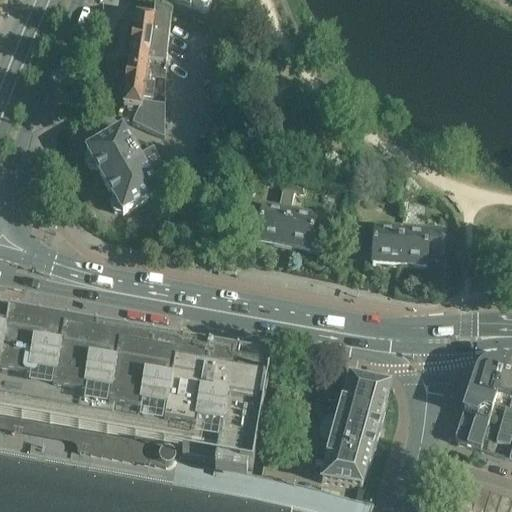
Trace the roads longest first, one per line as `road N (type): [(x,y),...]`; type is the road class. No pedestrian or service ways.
road 1 (primary): [(424,328),(375,327),(191,294),(0,251)]
road 2 (primary): [(0,279),(302,332)]
road 3 (secondary): [(0,224),(24,133),(78,0)]
road 4 (primary): [(302,332),(437,348)]
road 5 (secondary): [(46,0),(0,117)]
